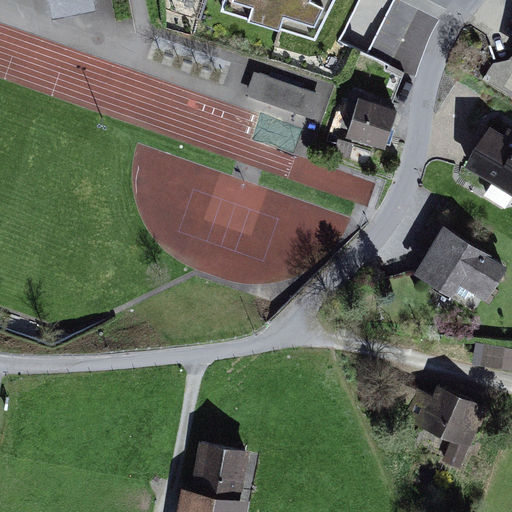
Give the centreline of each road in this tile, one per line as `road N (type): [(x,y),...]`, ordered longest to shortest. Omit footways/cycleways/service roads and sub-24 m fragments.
road 1 (residential): [(472,0),(436,58),(395,206),(294,320)]
road 2 (residential): [(294,320),(242,349),(59,366),(0,363)]
road 3 (residential): [(294,320),(320,336),(511,384)]
